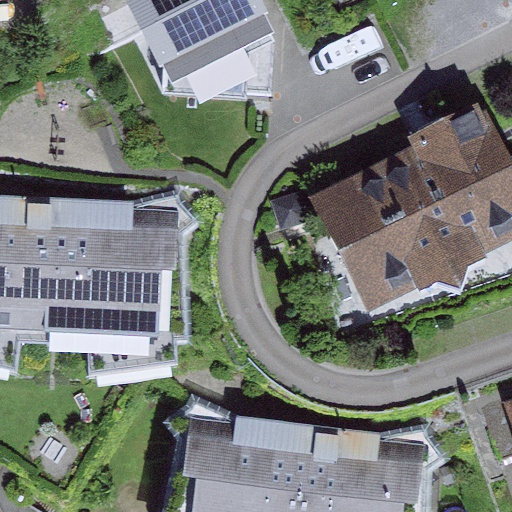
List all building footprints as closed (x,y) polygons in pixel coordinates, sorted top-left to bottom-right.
[(270,24),(256,0),(129,0),(122,4),(162,91),(163,102),(247,109),(247,99),(273,99),(275,44),(265,26),(270,24)] [(310,208),(365,326),(417,300),(420,306),(438,296),(463,307),(467,281),(487,271),(485,266),(511,251),(511,169),(482,109),(409,145),(413,154),(310,208)] [(0,205),(0,379),(19,385),(24,354),(91,357),(92,385),(178,375),(186,237),(201,228),(180,197),(129,208),(0,205)] [(511,404),(503,408),(511,434),(511,404)] [(196,407),(171,435),(178,451),(185,451),(175,511),(419,511),(425,436),(378,440),(238,427),(196,407)]
